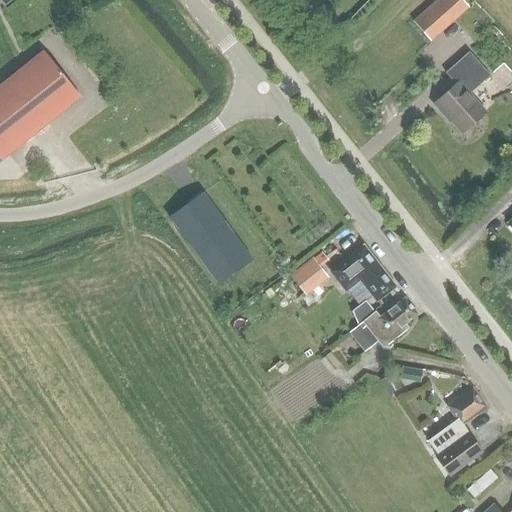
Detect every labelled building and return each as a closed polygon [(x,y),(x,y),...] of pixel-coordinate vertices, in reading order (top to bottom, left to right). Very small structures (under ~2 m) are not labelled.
[(436,0),(413,21),(428,39),(466,5),(461,0),(436,0)] [(0,158),(1,160),(79,98),(42,51),(0,84),(0,158)] [(468,51),(444,72),(455,84),(433,104),(441,114),(443,113),(461,133),(485,112),(469,94),(489,75),(468,51)] [(217,283),(249,259),(202,194),(169,217),(217,283)] [(376,302),(395,286),(362,245),(343,260),(329,271),(345,291),(359,280),(376,302)] [(329,277),(312,257),(289,275),(305,296),(329,277)] [(404,324),(417,314),(404,298),(379,318),(375,312),(348,333),(364,352),(378,341),(382,347),(407,328),(404,324)] [(421,370),(401,367),(399,379),(419,383),(421,370)] [(463,425),(486,407),(472,388),(447,407),(456,420),(427,441),(437,455),(435,456),(450,476),(482,452),(462,425),(462,424),(463,425)] [(473,489),(500,472),(494,461),(467,479),(473,489)]
